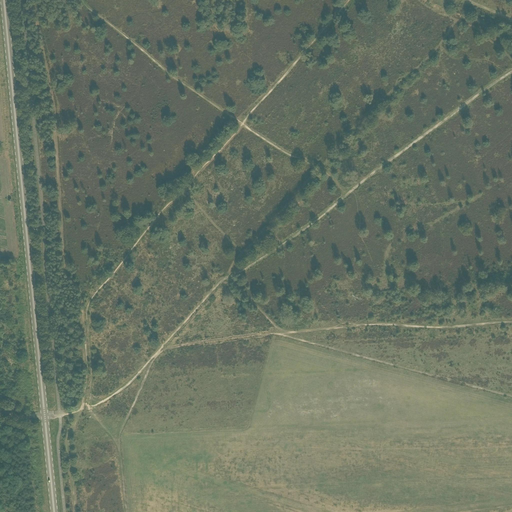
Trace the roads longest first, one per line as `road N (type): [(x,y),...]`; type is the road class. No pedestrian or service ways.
road 1 (secondary): [(54,511),(4,0)]
road 2 (track): [(511,396),(277,334)]
road 3 (track): [(346,194),(511,72)]
road 4 (track): [(227,277),(346,194)]
